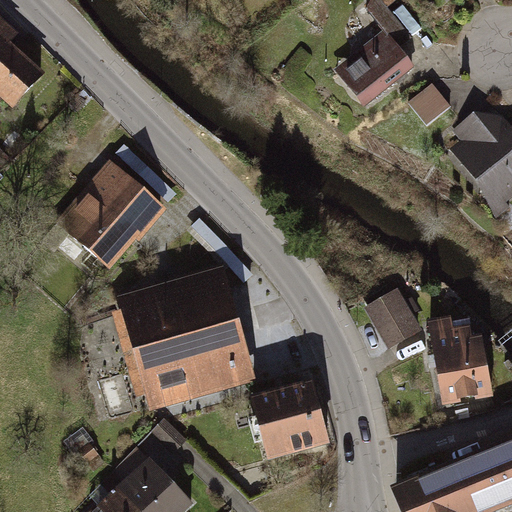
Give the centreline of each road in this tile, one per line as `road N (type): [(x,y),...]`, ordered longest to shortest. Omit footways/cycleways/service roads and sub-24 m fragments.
road 1 (tertiary): [(362,465),(349,395),(321,324),(287,272),(19,0)]
road 2 (residential): [(511,413),(362,465)]
